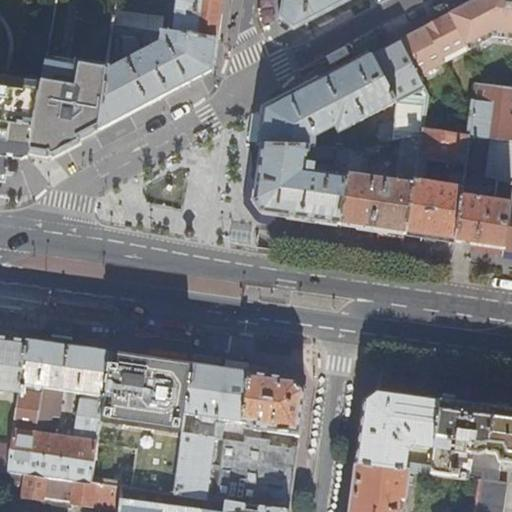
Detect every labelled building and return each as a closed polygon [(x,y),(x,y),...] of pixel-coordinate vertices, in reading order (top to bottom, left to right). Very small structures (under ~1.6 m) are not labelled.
[(55,0),(42,84),(41,91),(60,94),(59,96),(78,99),(85,45),(111,48),(112,38),(114,27),(114,26),(117,0),(55,0)] [(162,17),(160,33),(163,34),(217,41),(219,30),(222,0),(178,0),(176,19),(162,17)] [(283,0),(281,19),(295,30),(351,0),(283,0)] [(511,0),(479,0),(444,19),(400,42),(418,78),(445,64),(443,59),(466,47),(469,51),(492,39),(511,41),(511,0)] [(160,33),(114,26),(114,27),(112,38),(135,39),(162,39),(163,34),(160,33)] [(135,39),(112,38),(111,48),(100,132),(212,73),(217,41),(163,34),(162,39),(162,42),(155,43),(152,45),(154,49),(143,54),(135,39)] [(418,78),(400,42),(372,57),(397,105),(424,90),(418,78)] [(111,48),(85,45),(78,99),(59,96),(60,94),(41,91),(29,158),(43,158),(100,132),(111,48)] [(397,105),(372,57),(315,87),(268,113),(263,147),(316,149),(316,139),(332,131),(335,137),(338,135),(340,136),(353,129),(352,128),(397,105)] [(0,175),(6,177),(8,156),(29,158),(41,91),(42,84),(0,77),(0,175)] [(511,90),(477,85),(470,139),(491,141),(486,183),(497,185),(494,203),(462,199),(456,243),(463,244),(490,248),(505,250),(511,205),(511,202),(511,90)] [(427,97),(424,90),(397,105),(394,124),(392,142),(401,141),(421,137),(422,133),(427,97)] [(392,142),(394,124),(381,126),(380,145),(392,142)] [(470,140),(422,133),(421,137),(407,236),(432,240),(456,243),(462,199),(465,178),(452,176),(450,186),(424,183),(428,161),(467,166),(470,140)] [(350,150),(340,226),(373,231),(407,236),(421,137),(401,141),(395,183),(360,178),(363,156),(377,154),(376,145),(350,150)] [(263,215),(307,221),(340,226),(350,150),(316,149),(263,147),(255,202),(263,215)] [(30,329),(28,342),(69,347),(70,335),(30,329)] [(0,337),(0,389),(20,392),(27,342),(7,339),(0,337)] [(28,342),(27,342),(20,392),(12,445),(8,472),(92,483),(98,444),(104,401),(86,398),(82,398),(80,409),(76,414),(78,418),(75,439),(36,434),(42,395),(62,398),(63,391),(87,394),(104,396),(110,353),(78,349),(69,347),(28,342)] [(137,450),(131,489),(175,496),(177,496),(185,433),(189,403),(193,365),(147,359),(110,353),(104,396),(104,401),(98,444),(137,450)] [(250,362),(248,372),(268,375),(269,365),(250,362)] [(218,368),(193,365),(189,403),(185,433),(224,439),(226,421),(243,423),(245,410),(245,404),(248,372),(228,370),(222,369),(218,368)] [(268,375),(248,372),(245,404),(245,410),(243,423),(243,427),(246,437),(260,439),(261,431),(300,437),(303,412),(306,391),(296,379),(279,377),(268,375)] [(361,427),(356,465),(405,472),(407,462),(412,463),(413,458),(407,457),(408,452),(413,447),(435,450),(441,401),(408,396),(377,392),(365,401),(361,427)] [(511,410),(463,404),(441,401),(435,450),(433,460),(431,475),(479,482),(477,499),(475,511),(503,511),(508,483),(499,482),(502,464),(511,465),(511,410)] [(243,423),(226,421),(224,439),(245,442),(246,437),(243,427),(243,423)] [(271,441),(260,439),(246,437),(245,442),(224,439),(185,433),(177,496),(225,502),(245,505),(260,507),(290,511),(295,473),(299,445),(291,449),(272,446),(270,444),(271,441)] [(0,470),(0,471),(8,472),(12,445),(0,443),(0,470)] [(414,473),(431,475),(433,460),(423,458),(422,464),(416,463),(414,473)] [(349,511),(400,511),(402,502),(406,502),(410,472),(405,472),(356,465),(349,511)] [(103,485),(92,483),(8,472),(0,471),(0,497),(24,500),(24,497),(92,505),(93,497),(102,498),(103,485)] [(131,489),(122,488),(119,511),(172,511),(175,496),(131,489)] [(172,511),(224,511),(225,502),(177,496),(175,496),(172,511)] [(461,511),(475,511),(477,499),(463,498),(461,511)] [(290,511),(260,507),(259,511),(246,511),(244,511),(245,505),(225,502),(224,511),(290,511)]
